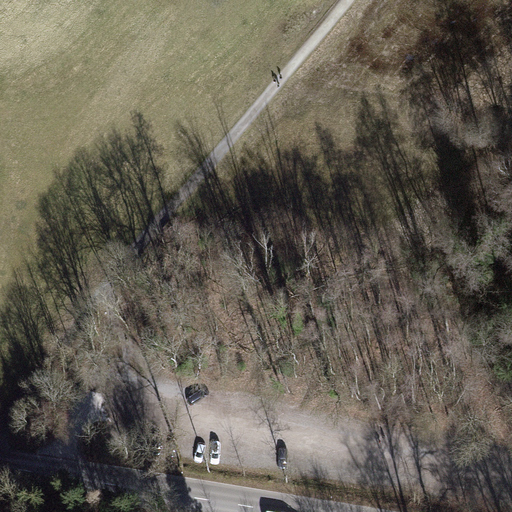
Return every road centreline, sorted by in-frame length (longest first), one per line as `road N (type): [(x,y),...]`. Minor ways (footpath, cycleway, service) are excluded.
road 1 (track): [(99,294),(348,0)]
road 2 (tertiary): [(281,511),(0,467)]
road 3 (track): [(0,439),(99,294)]
